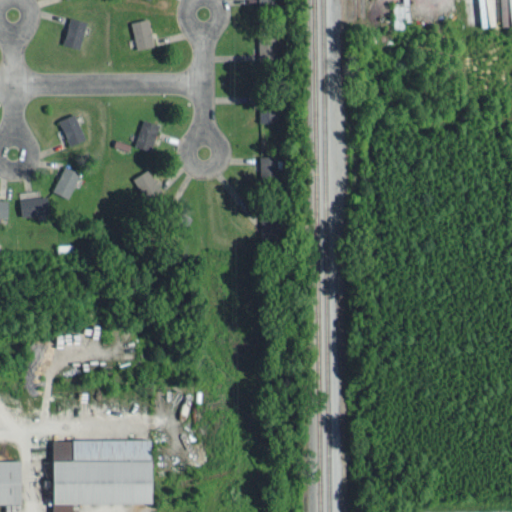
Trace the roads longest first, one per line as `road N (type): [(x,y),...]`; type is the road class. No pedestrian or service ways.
road 1 (residential): [(0,82),(203,84)]
road 2 (residential): [(208,114),(202,109),(189,148),(198,164),(211,163),(218,140),(208,114)]
